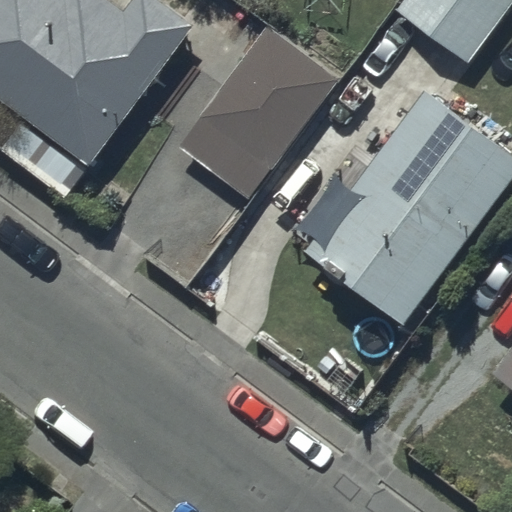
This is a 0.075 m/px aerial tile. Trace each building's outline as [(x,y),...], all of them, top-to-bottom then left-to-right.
[(0,0),(0,83),(31,106),(6,139),(72,187),(198,16),(176,0),(130,0),(129,2),(126,0),(0,0)] [(203,0),(204,0),(196,10),(234,41),(260,4),(254,0),(203,0)] [(404,0),(402,2),(472,54),(511,0),(404,0)] [(272,21),(183,139),(252,191),(341,73),(272,21)] [(511,143),(431,82),(309,241),(405,315),(511,175),(511,143)] [(511,346),(497,368),(511,378),(511,346)]
